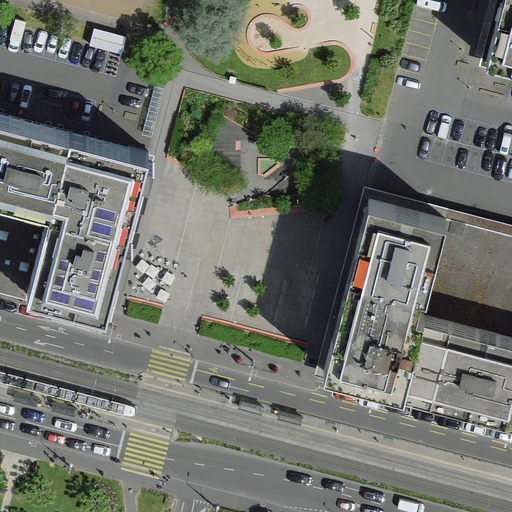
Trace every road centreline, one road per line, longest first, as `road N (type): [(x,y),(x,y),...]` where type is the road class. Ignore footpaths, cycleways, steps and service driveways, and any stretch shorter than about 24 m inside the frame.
road 1 (secondary): [(511,453),(0,322)]
road 2 (secondary): [(0,413),(418,511)]
road 3 (residential): [(0,72),(116,104),(125,72)]
road 4 (residential): [(511,116),(412,90),(401,133)]
